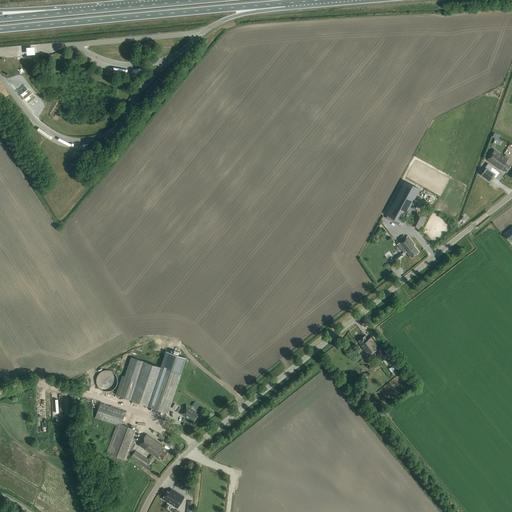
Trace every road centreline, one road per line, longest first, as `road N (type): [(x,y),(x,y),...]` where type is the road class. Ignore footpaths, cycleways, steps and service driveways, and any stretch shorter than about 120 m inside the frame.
road 1 (tertiary): [(143,511),(192,448),(511,194)]
road 2 (trunk): [(0,30),(285,3)]
road 3 (trunk): [(207,0),(47,14)]
